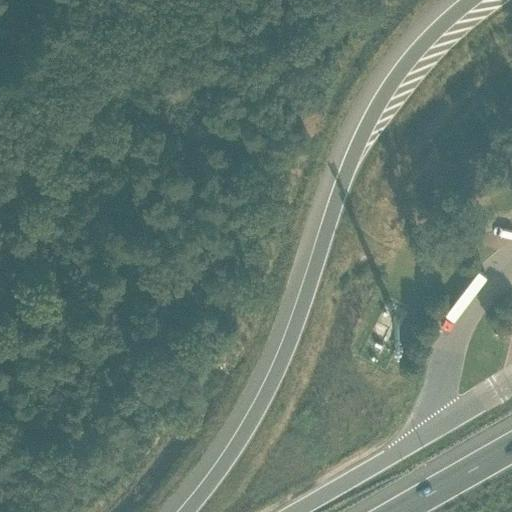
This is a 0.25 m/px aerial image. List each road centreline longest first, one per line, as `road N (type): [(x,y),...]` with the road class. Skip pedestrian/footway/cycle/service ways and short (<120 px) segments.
road 1 (motorway): [(468,0),(374,104),(264,375),(226,450),(180,511)]
road 2 (track): [(0,99),(115,0)]
road 3 (motorway): [(422,436),(293,511)]
road 4 (motorway): [(511,446),(397,511)]
